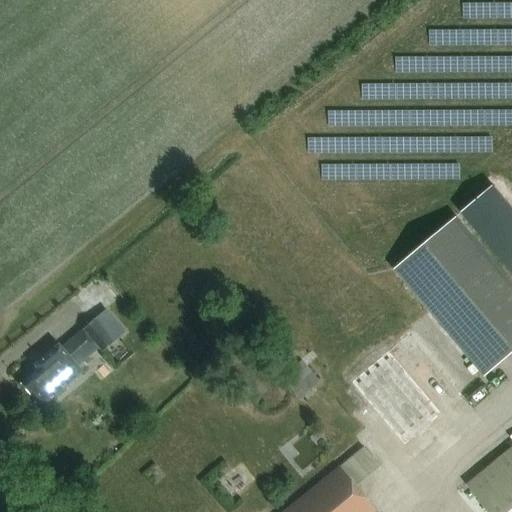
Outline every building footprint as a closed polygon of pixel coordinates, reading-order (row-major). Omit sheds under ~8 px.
[(511,210),(493,188),(461,215),(511,275),(511,210)] [(511,285),(459,223),(456,219),(395,271),(431,314),(484,378),(511,354),(511,285)] [(36,370),(18,385),(26,395),(30,392),(42,405),(80,373),(74,366),(89,353),(96,347),(100,353),(101,353),(112,343),(103,332),(93,321),(92,322),(60,350),(56,346),(48,353),(32,366),(36,370)] [(301,362),(291,370),(308,391),(318,383),(310,374),(311,374),(307,369),(310,366),(318,360),(311,352),(301,361),(301,362)] [(439,415),(388,354),(340,394),(393,455),(439,415)] [(381,466),(364,445),(280,511),(374,511),(375,511),(355,487),(381,466)] [(511,511),(511,451),(468,487),(487,511),(511,511)]
